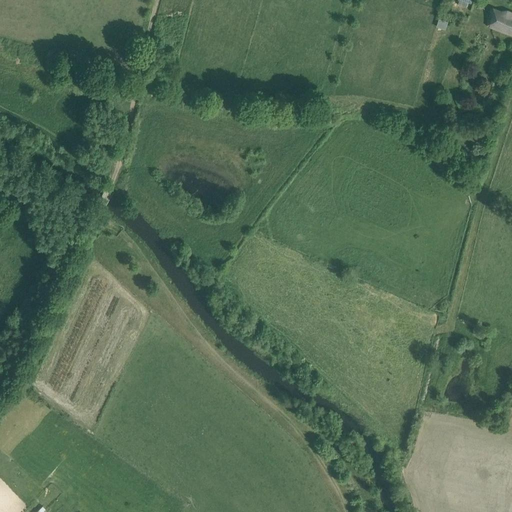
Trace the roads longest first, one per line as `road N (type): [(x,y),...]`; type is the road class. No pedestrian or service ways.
road 1 (track): [(0,407),(34,359),(110,186)]
road 2 (track): [(110,186),(0,106)]
